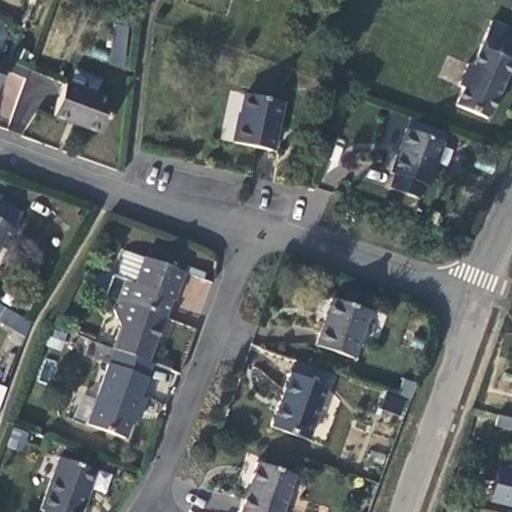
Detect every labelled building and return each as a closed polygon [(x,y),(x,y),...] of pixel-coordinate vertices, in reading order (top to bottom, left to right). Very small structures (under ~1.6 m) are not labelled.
[(114,23),(110,65),(125,66),(129,24),(114,23)] [(511,69),(511,32),(494,24),(474,69),(469,67),(459,89),(464,91),(456,108),(488,123),(511,69)] [(0,107),(4,109),(16,74),(0,68),(0,107)] [(23,85),(37,91),(40,82),(26,77),(23,85)] [(272,149),(283,103),(251,95),(245,122),(239,123),(235,141),(272,149)] [(111,149),(122,117),(74,101),(63,132),(111,149)] [(430,183),(445,139),(406,125),(392,165),(398,167),(392,185),(422,195),(426,181),(430,183)] [(2,210),(0,212),(0,228),(22,241),(31,226),(2,210)] [(0,228),(0,277),(12,259),(17,261),(27,244),(22,241),(0,228)] [(190,304),(196,286),(154,272),(146,297),(135,294),(125,326),(131,344),(124,365),(160,378),(174,332),(175,332),(185,303),(190,304)] [(362,371),(378,326),(341,312),(325,358),(362,371)] [(79,340),(83,329),(69,324),(65,335),(79,340)] [(70,365),(74,355),(57,349),(54,359),(70,365)] [(93,370),(119,379),(124,365),(98,355),(93,370)] [(152,410),(164,379),(160,378),(124,365),(119,379),(97,441),(136,455),(143,438),(152,410)] [(318,453),(336,401),(298,387),(280,440),(318,453)] [(410,388),(403,407),(419,412),(426,393),(410,388)] [(405,428),(410,414),(393,409),(388,422),(405,428)] [(162,414),(152,410),(143,438),(153,441),(162,414)] [(13,426),(6,445),(21,451),(28,432),(13,426)] [(294,511),(304,485),(266,472),(252,511),(294,511)] [(97,511),(107,487),(69,474),(55,511),(97,511)]
